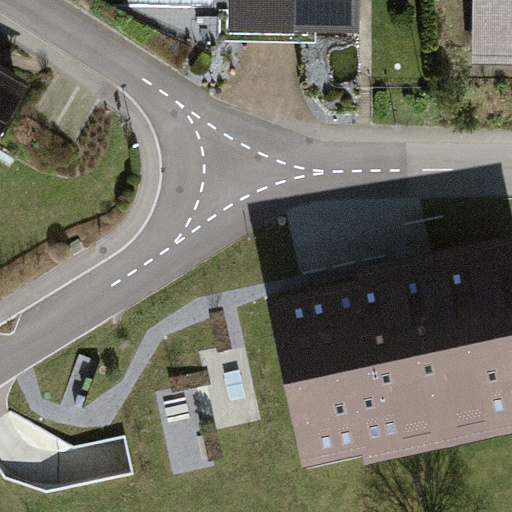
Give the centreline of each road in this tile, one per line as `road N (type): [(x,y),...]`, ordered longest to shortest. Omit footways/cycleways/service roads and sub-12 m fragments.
road 1 (residential): [(11,0),(144,72),(262,192)]
road 2 (residential): [(262,192),(0,368)]
road 3 (residential): [(511,173),(375,172),(262,192)]
